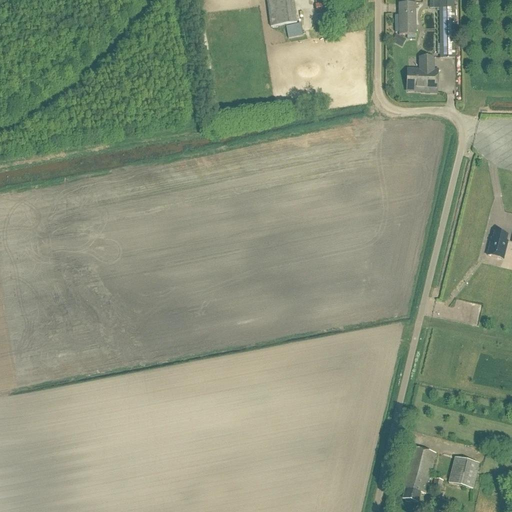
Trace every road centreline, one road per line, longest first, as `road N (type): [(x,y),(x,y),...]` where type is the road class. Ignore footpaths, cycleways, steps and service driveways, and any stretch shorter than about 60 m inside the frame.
road 1 (unclassified): [(375,511),(462,142),(452,115),(382,102),(376,0)]
road 2 (track): [(150,0),(87,75),(0,132)]
